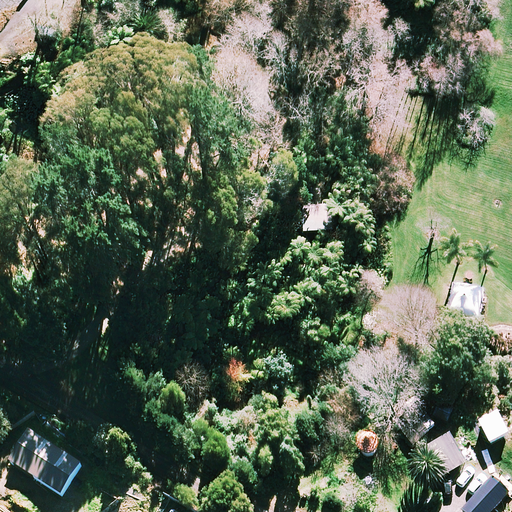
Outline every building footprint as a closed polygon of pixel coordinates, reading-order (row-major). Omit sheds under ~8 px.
[(0,0),(0,27),(1,29),(24,0),(0,0)] [(450,319),(455,319),(453,332),(469,335),(470,322),(479,323),(484,294),(454,289),(450,319)] [(428,413),(416,422),(427,437),(439,428),(428,413)] [(83,468),(32,436),(12,467),(63,499),(83,468)] [(470,463),(460,450),(451,437),(429,453),(448,479),(455,474),(463,485),(472,479),(464,468),(467,465),(470,463)] [(511,447),(501,457),(511,469),(511,447)]
